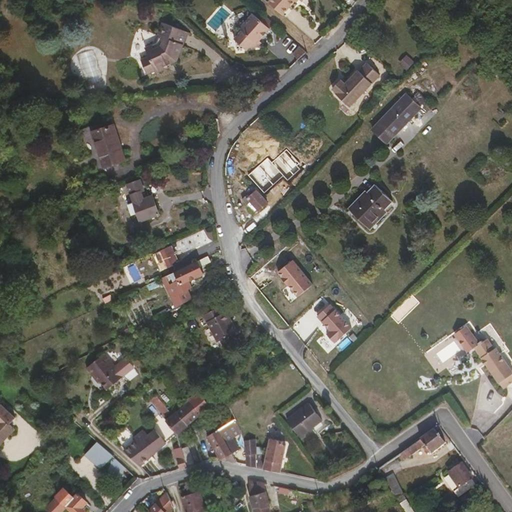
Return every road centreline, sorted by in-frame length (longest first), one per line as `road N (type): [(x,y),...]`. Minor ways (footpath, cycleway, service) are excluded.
road 1 (unclassified): [(366,0),(339,36),(242,120),(222,145),(218,168),(249,301),(380,459)]
road 2 (residential): [(119,511),(151,484),(210,465),(323,488),(380,459)]
road 3 (unclassified): [(380,459),(443,415),(511,508)]
